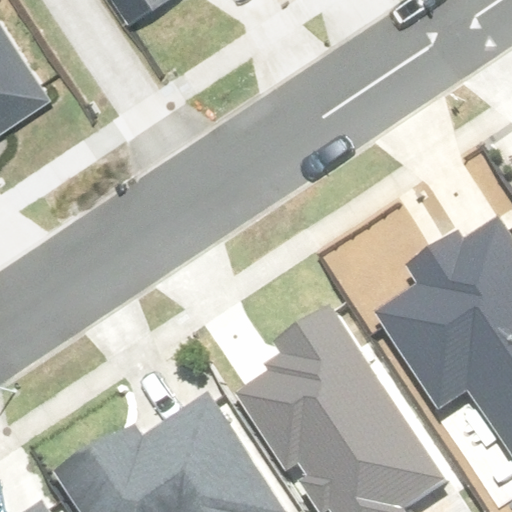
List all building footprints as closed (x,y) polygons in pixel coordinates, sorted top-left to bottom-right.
[(133,0),(141,10),(154,0),(133,0)] [(0,151),(71,98),(0,6),(0,151)] [(430,273),(436,281),(427,287),(432,295),(386,326),(395,339),(389,343),(451,434),(477,416),(511,467),(511,229),(482,250),(476,242),(430,273)] [(406,511),(441,490),(337,326),(272,367),(280,381),(245,403),(313,511),(406,511)] [(286,511),(223,412),(155,455),(147,441),(77,486),(93,511),(286,511)]
